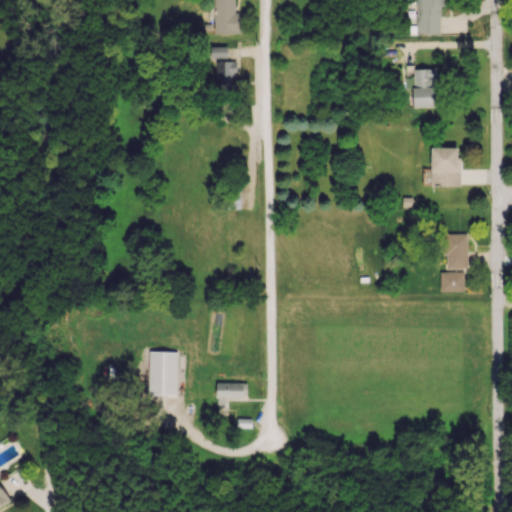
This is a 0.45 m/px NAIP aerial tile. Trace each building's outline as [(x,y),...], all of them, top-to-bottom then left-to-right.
[(212,0),(214,34),(239,33),(238,11),(234,11),(233,0),(212,0)] [(415,0),(415,35),(439,35),(439,6),(445,6),(444,0),(415,0)] [(226,46),(209,46),(210,88),(232,88),(231,73),(236,72),(236,61),(226,61),(226,46)] [(411,68),(412,107),(436,106),(435,68),(411,68)] [(459,147),(430,147),(429,186),(458,186),(459,147)] [(466,268),(466,233),(444,233),(443,268),(466,268)] [(462,271),(439,272),(439,291),(463,291),(462,271)] [(175,395),(176,351),(148,351),(147,394),(175,395)] [(224,397),(243,398),(243,382),(215,382),(215,403),(224,404),(224,397)] [(0,505),(8,502),(0,485),(0,505)]
